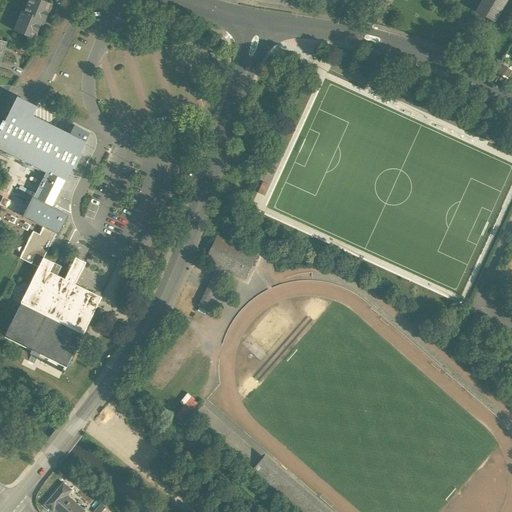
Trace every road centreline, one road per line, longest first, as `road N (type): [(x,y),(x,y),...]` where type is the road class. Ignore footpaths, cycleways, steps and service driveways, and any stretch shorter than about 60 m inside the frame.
road 1 (unclassified): [(132,353),(162,306),(264,25)]
road 2 (unclassified): [(511,96),(423,51),(338,31),(264,25)]
road 3 (residential): [(10,503),(132,353)]
